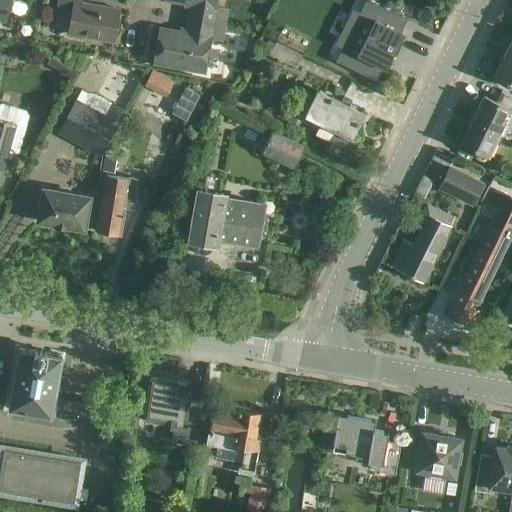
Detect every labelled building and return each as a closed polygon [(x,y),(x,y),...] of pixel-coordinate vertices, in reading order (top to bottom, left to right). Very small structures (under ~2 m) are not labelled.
[(29,0),(0,0),(0,21),(6,22),(9,0),(24,0),(30,1),(29,0)] [(58,0),(57,9),(73,12),(70,34),(115,42),(120,10),(84,4),(85,0),(58,0)] [(190,19),(225,25),(227,10),(215,7),(216,0),(164,0),(192,5),(190,19)] [(312,0),(309,5),(341,21),(342,19),(348,8),(344,6),(344,0),(312,0)] [(366,0),(365,0),(335,61),(376,81),(382,68),(385,70),(403,34),(400,33),(406,20),(366,0)] [(225,25),(190,19),(187,33),(159,28),(153,63),(205,72),(210,39),(222,41),(225,25)] [(302,55),(277,43),(271,56),(295,68),(302,55)] [(49,66),(68,76),(76,62),(57,52),(49,66)] [(511,59),(504,56),(493,78),(511,86),(511,59)] [(364,113),(304,83),(303,84),(317,91),(304,116),(335,131),(325,152),(340,159),(350,139),(351,139),(364,113)] [(198,96),(185,89),(171,113),(185,120),(198,96)] [(472,120),(503,135),(511,140),(511,138),(511,96),(501,91),(495,102),(484,96),(472,120)] [(56,134),(99,157),(125,109),(112,102),(105,115),(76,99),(56,134)] [(0,175),(5,158),(14,161),(15,158),(23,160),(26,149),(18,147),(27,114),(25,110),(1,103),(0,103),(0,175)] [(503,135),(472,120),(461,143),(488,156),(494,143),(498,145),(503,135)] [(302,147),(273,134),(265,152),(281,160),(279,163),(288,167),(290,164),(293,166),(302,147)] [(114,173),(117,158),(105,156),(102,171),(114,173)] [(449,168),(440,188),(472,203),(482,184),(449,168)] [(120,235),(125,203),(133,204),(135,194),(132,194),(134,185),(129,177),(103,173),(103,174),(104,174),(102,190),(101,189),(100,190),(101,190),(95,231),(120,235)] [(90,196),(90,195),(73,192),(41,187),(35,222),(83,229),(88,196),(90,196)] [(254,243),(260,204),(235,201),(236,199),(233,199),(233,200),(221,198),(222,194),(198,190),(190,238),(193,239),(193,241),(198,248),(205,249),(211,244),(211,241),(214,242),(215,236),(254,243)] [(498,202),(445,314),(467,324),(511,230),(511,198),(494,190),(489,198),(498,202)] [(422,282),(449,226),(429,216),(421,233),(418,232),(413,244),(403,240),(390,267),(408,275),(410,279),(415,281),(417,280),(422,282)] [(61,355),(33,351),(18,348),(8,408),(51,416),(61,355)] [(185,392),(186,383),(152,378),(146,422),(176,426),(174,442),(196,445),(202,402),(189,400),(190,393),(185,392)] [(264,413),(252,411),(249,409),(245,408),(241,409),(236,408),(234,406),(228,405),(225,406),(214,404),(206,449),(217,451),(218,444),(244,449),(240,472),(253,475),(264,413)] [(375,421),(338,414),(332,450),(367,456),(366,461),(381,463),(379,472),(395,475),(400,443),(386,440),(387,432),(373,429),(375,421)] [(417,445),(415,456),(418,457),(416,468),(418,469),(418,471),(428,473),(427,476),(442,479),(442,475),(453,477),(453,475),(455,475),(457,463),(460,464),(462,452),(459,452),(461,440),(459,440),(459,437),(446,435),(447,432),(438,431),(438,434),(425,431),(424,434),(422,433),(420,445),(417,445)] [(489,492),(490,487),(511,491),(511,489),(511,446),(506,445),(506,448),(495,446),(493,456),(480,454),(474,490),(489,492)] [(80,460),(3,447),(0,467),(0,489),(74,501),(80,460)] [(252,485),(248,511),(264,511),(268,488),(252,485)]
